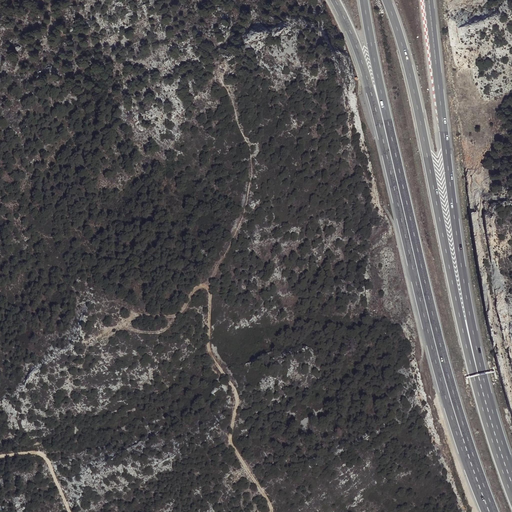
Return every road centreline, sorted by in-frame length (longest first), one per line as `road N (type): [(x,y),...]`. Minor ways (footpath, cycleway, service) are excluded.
road 1 (motorway): [(335,0),(374,102),(461,436)]
road 2 (motorway): [(363,0),(461,436)]
road 3 (motorway): [(477,376),(387,0)]
road 4 (motorway): [(477,376),(428,0)]
